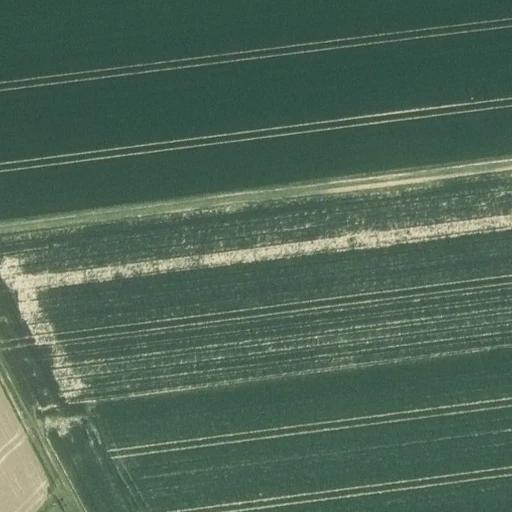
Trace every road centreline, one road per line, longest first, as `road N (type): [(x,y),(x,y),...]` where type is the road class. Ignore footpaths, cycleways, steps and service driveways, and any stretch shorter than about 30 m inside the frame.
road 1 (track): [(0,231),(511,164)]
road 2 (track): [(70,511),(0,375)]
